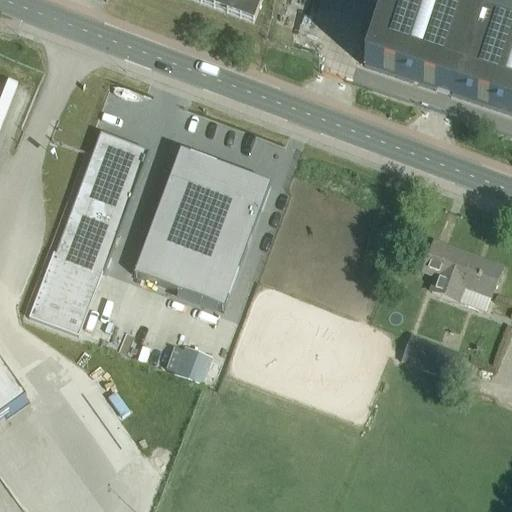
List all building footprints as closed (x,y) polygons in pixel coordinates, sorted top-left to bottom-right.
[(201,0),(200,6),(227,16),(232,0),(201,0)] [(232,0),(227,16),(254,26),(263,0),(232,0)] [(511,117),(511,0),(386,0),(364,69),(511,117)] [(37,301),(30,322),(80,341),(150,156),(101,138),(56,257),(56,258),(54,257),(46,278),(37,301)] [(181,155),(134,279),(225,313),(271,188),(181,155)] [(432,295),(486,316),(502,272),(485,266),(484,268),(478,265),(478,263),(447,252),(447,253),(434,249),(435,247),(434,246),(423,275),(437,281),(432,295)] [(412,344),(404,366),(460,387),(468,365),(412,344)] [(175,351),(166,375),(175,378),(202,389),(211,365),(184,355),(175,351)] [(0,425),(27,406),(0,368),(0,425)]
